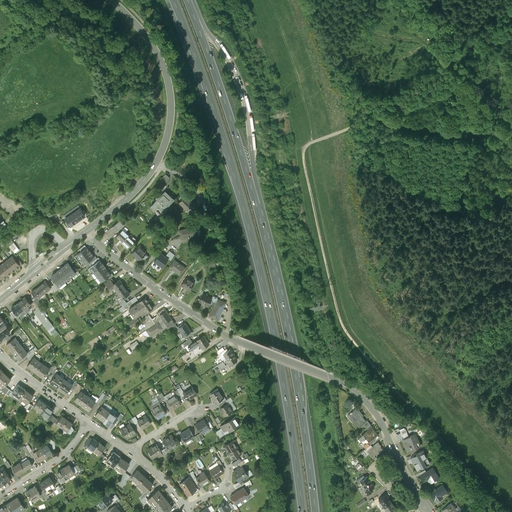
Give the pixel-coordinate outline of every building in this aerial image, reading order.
[(162,212),(174,200),(165,191),(153,204),(158,208),(162,212)] [(185,197),(179,203),(188,212),(191,209),(191,208),(195,205),(191,201),(190,202),(185,197)] [(70,225),(85,215),(82,212),(80,208),(78,205),(63,215),(70,225)] [(121,219),(111,228),(116,232),(120,228),(121,229),(126,224),(121,219)] [(196,231),(195,226),(179,230),(181,238),(188,236),(189,238),(189,237),(195,235),(194,231),(196,231)] [(117,236),(122,241),(121,242),(127,248),(134,241),(122,230),(117,236)] [(19,249),(10,237),(5,241),(12,250),(13,250),(15,252),(19,249)] [(138,246),(132,252),(135,255),(134,256),(139,260),(141,258),(143,260),(148,255),(145,253),(146,253),(138,246)] [(77,254),(81,259),(91,251),(89,249),(88,250),(86,247),(77,254)] [(175,254),(169,250),(165,256),(168,258),(170,260),(175,254)] [(93,253),(91,251),(81,259),(84,264),(94,256),(92,254),(93,253)] [(160,252),(154,261),(162,267),(168,258),(165,256),(160,252)] [(12,255),(8,259),(15,268),(20,265),(16,260),(12,255)] [(11,271),(15,268),(8,259),(4,262),(11,271)] [(90,267),(94,272),(104,264),(102,261),(101,262),(99,260),(90,267)] [(175,260),(169,267),(180,274),(184,268),(179,264),(180,263),(179,262),(179,263),(175,260)] [(4,262),(0,264),(0,265),(7,275),(11,271),(4,262)] [(62,267),(70,277),(75,272),(68,263),(62,267)] [(94,272),(97,276),(107,269),(105,266),(106,266),(104,264),(94,272)] [(57,271),(64,281),(70,277),(62,267),(57,271)] [(110,274),(107,269),(97,276),(101,281),(110,274)] [(57,271),(51,275),(59,285),(64,281),(57,271)] [(186,277),(181,284),(189,290),(194,283),(186,277)] [(112,290),(114,293),(124,286),(119,279),(113,283),(109,279),(105,282),(110,288),(113,286),(115,288),(112,290)] [(45,280),(38,285),(44,292),(51,287),(45,280)] [(39,296),(44,292),(38,285),(31,291),(33,293),(32,294),(34,297),(35,296),(38,299),(40,297),(39,296)] [(129,293),(124,286),(114,293),(116,296),(119,294),(122,298),(123,297),(129,293)] [(203,293),(199,301),(204,303),(204,304),(207,306),(208,304),(212,297),(203,293)] [(211,305),(213,306),(217,299),(217,298),(217,297),(213,295),(212,296),(212,297),(208,304),(210,305),(211,306),(211,305)] [(25,296),(18,301),(23,308),(27,305),(30,303),(25,296)] [(42,305),(38,299),(35,296),(34,297),(32,298),(33,300),(39,307),(41,306),(42,305)] [(126,302),(122,304),(124,307),(137,299),(135,296),(126,302)] [(130,307),(132,311),(148,300),(146,296),(144,298),(142,296),(139,298),(140,300),(130,307)] [(213,306),(209,315),(217,319),(225,302),(217,299),(213,306)] [(44,314),(39,307),(33,300),(31,302),(36,308),(34,310),(38,316),(49,331),(50,330),(52,332),(56,329),(44,314)] [(153,307),(148,300),(132,311),(130,313),(133,317),(144,309),(146,312),(153,307)] [(20,311),(23,308),(18,301),(11,307),(13,309),(12,310),(14,312),(15,312),(17,314),(20,311)] [(165,309),(158,314),(162,318),(168,314),(165,309)] [(150,326),(162,318),(158,314),(157,312),(156,312),(157,315),(152,319),(147,322),(150,326)] [(168,314),(162,318),(166,325),(168,327),(169,326),(174,323),(168,314)] [(139,320),(136,316),(128,322),(131,326),(139,320)] [(28,319),(34,327),(37,325),(30,317),(28,319)] [(141,332),(142,332),(150,326),(147,322),(152,319),(151,317),(146,320),(145,319),(142,321),(145,325),(139,329),(141,332)] [(162,328),(166,325),(162,318),(150,326),(142,332),(143,333),(148,335),(150,334),(150,335),(162,327),(162,328)] [(177,326),(181,331),(188,327),(185,322),(183,323),(183,322),(177,326)] [(112,325),(105,330),(107,334),(111,332),(110,331),(114,329),(112,325)] [(10,331),(6,326),(0,330),(0,336),(1,338),(2,338),(7,333),(10,331)] [(190,331),(188,327),(181,331),(177,334),(181,340),(190,334),(189,332),(190,331)] [(16,331),(9,336),(6,338),(8,341),(15,336),(15,337),(18,334),(18,333),(16,331)] [(191,349),(199,343),(206,339),(203,334),(200,336),(200,335),(198,336),(199,338),(196,339),(197,339),(192,342),(188,345),(191,349)] [(6,343),(13,351),(21,344),(15,337),(15,336),(8,341),(6,343)] [(209,343),(206,339),(199,343),(202,347),(209,343)] [(136,340),(129,345),(132,349),(139,345),(136,340)] [(203,349),(202,347),(199,343),(191,349),(188,351),(191,357),(197,353),(203,349)] [(21,344),(13,351),(12,351),(19,359),(26,353),(27,352),(21,344)] [(26,353),(28,356),(34,352),(37,349),(35,346),(27,352),(26,353)] [(224,354),(227,358),(234,354),(230,348),(228,350),(223,353),(224,354)] [(199,356),(197,353),(191,357),(186,360),(188,363),(199,356)] [(237,359),(234,354),(227,358),(229,362),(230,363),(235,360),(237,359)] [(27,365),(35,371),(41,363),(42,362),(38,359),(37,360),(34,357),(33,357),(32,359),(27,365)] [(45,365),(41,363),(35,371),(43,377),(48,370),(50,368),(45,365)] [(48,370),(51,373),(55,368),(56,366),(54,364),(53,366),(51,365),(50,368),(48,370)] [(11,379),(2,370),(0,372),(0,381),(4,385),(5,384),(11,379)] [(50,382),(58,387),(64,379),(62,378),(64,376),(61,374),(59,375),(56,373),(54,375),(50,382)] [(64,379),(58,387),(66,393),(71,387),(72,385),(64,379)] [(12,391),(19,397),(25,389),(18,383),(12,391)] [(83,387),(78,383),(74,389),(79,393),(80,390),(83,387)] [(184,394),(187,399),(196,394),(189,383),(187,385),(189,388),(183,392),(184,394)] [(6,393),(9,388),(5,384),(4,385),(0,389),(6,393)] [(175,386),(177,389),(181,396),(184,394),(183,392),(178,384),(175,386)] [(217,388),(209,393),(215,403),(217,402),(224,397),(217,388)] [(33,395),(25,389),(19,397),(27,402),(27,403),(28,402),(33,395)] [(166,399),(172,409),(181,403),(177,397),(178,396),(174,391),(175,391),(174,389),(164,396),(165,398),(165,399),(166,399)] [(74,399),(80,404),(87,395),(80,390),(79,393),(74,399)] [(103,392),(98,398),(96,402),(98,403),(105,394),(103,392)] [(107,396),(105,394),(98,403),(101,405),(107,396)] [(90,398),(87,395),(80,404),(89,410),(95,402),(90,399),(90,398)] [(33,406),(41,411),(46,404),(39,398),(33,406)] [(158,400),(149,405),(157,418),(165,413),(159,402),(158,400)] [(220,407),(218,408),(224,416),(233,410),(227,402),(226,403),(220,407)] [(54,409),(46,404),(41,411),(40,412),(47,417),(48,417),(50,414),(54,409)] [(95,414),(103,420),(112,408),(107,404),(104,408),(101,406),(95,414)] [(358,427),(362,423),(366,421),(365,420),(359,412),(360,411),(356,407),(347,414),(353,422),(354,422),(358,427)] [(116,411),(112,408),(103,420),(111,426),(116,420),(117,417),(114,415),(116,411)] [(56,423),(62,427),(67,419),(61,415),(58,419),(56,423)] [(146,415),(138,420),(137,421),(138,422),(142,428),(150,423),(146,415)] [(224,423),(220,426),(221,428),(225,433),(229,431),(228,430),(233,428),(240,423),(235,416),(228,420),(228,421),(227,421),(224,424),(224,423)] [(72,423),(67,419),(62,427),(67,431),(67,430),(70,426),(72,423)] [(203,419),(195,424),(201,432),(203,431),(204,433),(210,429),(203,419)] [(362,423),(366,428),(370,424),(367,419),(365,420),(366,421),(362,423)] [(124,433),(126,437),(135,432),(132,426),(130,423),(123,427),(124,428),(120,431),(122,434),(124,433)] [(76,430),(70,426),(67,430),(73,435),(76,430)] [(375,431),(372,426),(367,430),(358,437),(361,440),(363,439),(363,440),(365,438),(368,441),(373,438),(377,434),(375,431)] [(180,433),(185,441),(193,435),(189,428),(180,433)] [(225,434),(225,433),(221,428),(216,431),(219,437),(225,434)] [(403,439),(408,437),(405,428),(399,431),(402,436),(403,439)] [(179,431),(175,433),(180,441),(184,441),(185,441),(180,433),(179,431)] [(168,448),(176,443),(171,434),(162,440),(167,447),(167,448),(168,448)] [(420,446),(415,434),(408,437),(403,439),(402,439),(407,451),(420,446)] [(50,449),(55,449),(55,445),(56,442),(49,438),(47,440),(49,442),(47,444),(50,449)] [(93,438),(91,441),(87,447),(85,449),(91,453),(93,450),(99,442),(93,438)] [(375,440),(373,438),(368,441),(363,445),(366,447),(370,444),(375,440)] [(223,445),(228,452),(237,446),(233,440),(230,442),(229,441),(223,445)] [(105,446),(99,442),(93,450),(99,454),(105,446)] [(380,445),(377,442),(372,446),(367,450),(372,456),(382,448),(379,445),(380,445)] [(28,444),(25,446),(33,458),(35,456),(33,452),(28,444)] [(47,444),(41,447),(47,456),(52,452),(50,449),(47,444)] [(160,451),(156,444),(148,449),(153,458),(157,455),(158,457),(162,454),(161,452),(160,451)] [(30,459),(33,458),(25,446),(24,445),(22,446),(30,459)] [(241,453),(237,446),(228,452),(232,459),(241,453)] [(41,459),(47,456),(41,447),(36,451),(41,459)] [(39,461),(41,459),(36,451),(33,452),(35,456),(36,457),(35,458),(37,460),(37,459),(39,461)] [(409,457),(416,471),(418,470),(420,469),(429,464),(423,451),(415,455),(415,454),(409,457)] [(107,461),(114,466),(120,457),(113,452),(108,458),(106,460),(107,461)] [(129,464),(120,457),(114,466),(123,472),(129,464)] [(247,457),(239,462),(238,463),(240,466),(249,460),(247,457)] [(28,458),(21,463),(25,470),(33,465),(31,462),(30,462),(28,458)] [(219,459),(216,460),(222,470),(224,468),(219,459)] [(209,467),(215,477),(223,471),(222,470),(216,460),(215,461),(216,462),(209,466),(209,467)] [(17,474),(25,470),(21,463),(20,462),(12,466),(17,474)] [(69,464),(63,468),(69,477),(74,473),(71,469),(69,464)] [(77,465),(71,469),(74,473),(80,470),(77,465)] [(242,466),(233,471),(239,481),(248,476),(245,472),(242,466)] [(8,474),(3,467),(0,468),(0,486),(2,485),(1,485),(10,479),(10,478),(8,474)] [(62,481),(69,477),(63,468),(57,472),(60,477),(62,481)] [(439,478),(433,468),(426,472),(421,475),(420,476),(423,482),(428,480),(430,483),(439,478)] [(131,477),(138,483),(144,476),(137,470),(131,477)] [(197,479),(201,486),(210,480),(204,471),(199,474),(200,475),(196,477),(197,479)] [(117,483),(119,485),(127,474),(125,472),(117,483)] [(130,476),(127,474),(119,485),(122,487),(130,476)] [(361,481),(363,486),(371,481),(367,475),(364,477),(360,480),(361,481)] [(152,483),(144,476),(138,483),(138,484),(145,490),(146,491),(148,489),(152,483)] [(44,489),(45,490),(51,486),(52,487),(54,485),(49,477),(40,482),(44,489)] [(188,494),(196,489),(189,477),(179,483),(184,490),(185,489),(188,494)] [(374,486),(371,481),(363,486),(366,490),(367,491),(371,488),(374,486)] [(447,492),(442,485),(430,494),(435,502),(442,498),(440,496),(447,492)] [(35,486),(26,491),(32,500),(40,495),(39,493),(35,486)] [(234,493),(230,496),(234,503),(235,504),(249,495),(244,487),(240,490),(240,489),(234,493)] [(141,500),(145,496),(151,491),(148,489),(146,491),(145,490),(139,497),(141,500)] [(153,503),(155,506),(165,498),(158,489),(154,492),(155,493),(148,498),(150,500),(147,502),(150,506),(153,503)] [(107,493),(96,502),(98,503),(97,506),(100,506),(102,508),(110,501),(112,499),(111,498),(107,493)] [(118,498),(115,494),(111,498),(112,499),(110,501),(112,503),(115,501),(118,498)] [(379,499),(384,507),(391,502),(386,494),(379,499)] [(12,500),(6,504),(11,511),(18,511),(25,508),(24,507),(20,502),(17,497),(14,499),(12,500)] [(172,507),(165,498),(155,506),(159,511),(164,511),(168,509),(169,510),(172,507)] [(364,498),(356,503),(358,506),(366,501),(364,498)] [(218,506),(222,511),(225,510),(226,511),(231,509),(228,504),(227,503),(224,504),(223,502),(221,503),(221,504),(218,506)] [(396,509),(391,502),(384,507),(387,511),(385,511),(392,511),(393,511),(396,509)] [(455,508),(450,503),(441,511),(442,511),(458,511),(461,510),(458,506),(455,508)]
